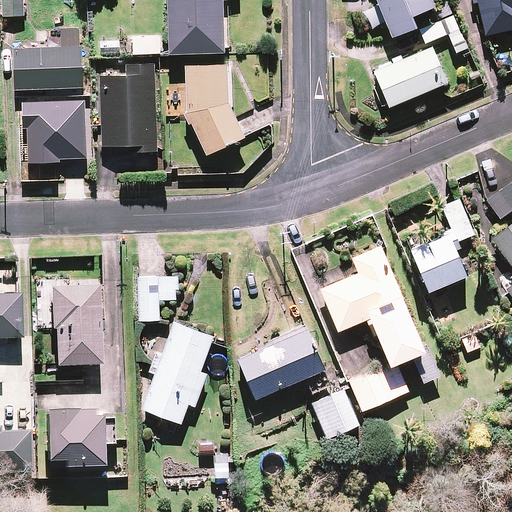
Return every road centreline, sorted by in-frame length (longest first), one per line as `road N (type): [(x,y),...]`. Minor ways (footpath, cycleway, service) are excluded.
road 1 (residential): [(0,219),(265,210),(310,197)]
road 2 (residential): [(310,197),(511,113)]
road 3 (residential): [(310,197),(307,0)]
